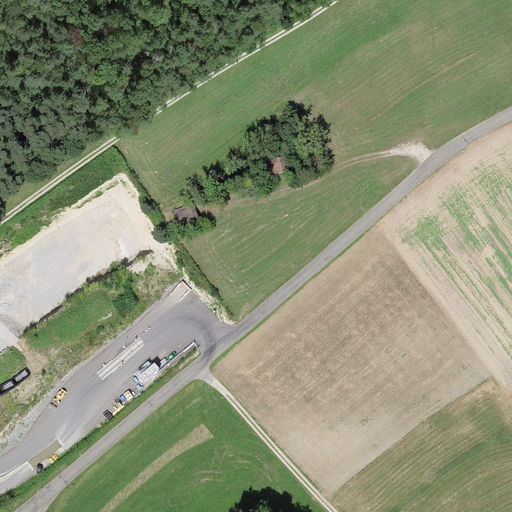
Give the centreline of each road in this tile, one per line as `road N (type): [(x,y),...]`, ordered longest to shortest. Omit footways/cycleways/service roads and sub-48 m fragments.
road 1 (tertiary): [(25,511),(429,163),(511,113)]
road 2 (track): [(0,220),(331,0)]
road 3 (track): [(225,200),(303,185),(387,152),(413,151),(429,163)]
road 4 (track): [(332,511),(196,368)]
road 5 (track): [(0,37),(23,80),(43,188)]
